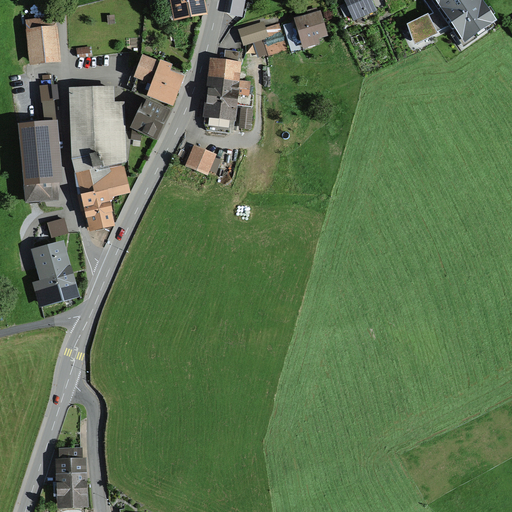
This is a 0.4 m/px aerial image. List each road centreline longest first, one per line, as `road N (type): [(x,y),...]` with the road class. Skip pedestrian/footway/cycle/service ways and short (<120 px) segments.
road 1 (tertiary): [(91,311),(191,92),(218,0)]
road 2 (unclassified): [(58,0),(72,199),(91,311)]
road 3 (residential): [(68,375),(91,407),(102,511)]
road 4 (tertiary): [(24,511),(68,375)]
